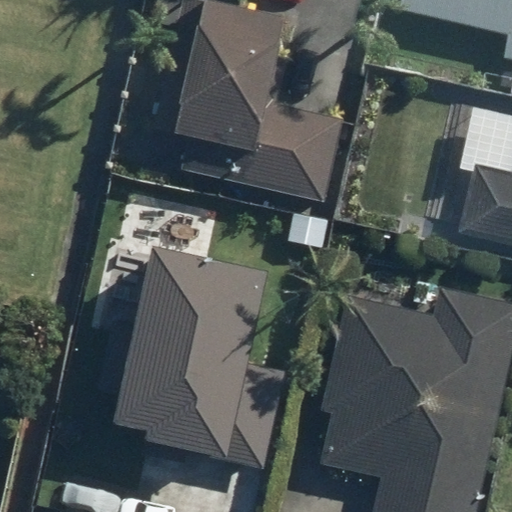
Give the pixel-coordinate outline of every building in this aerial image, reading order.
[(511,63),(511,0),(405,0),(403,13),(510,37),(505,62),(511,63)] [(263,108),(279,20),(186,2),(160,139),(186,144),(179,181),(325,208),(342,123),(263,108)] [(511,169),(484,162),(467,231),(511,241),(511,169)] [(258,274),(140,250),(104,430),(147,439),(145,449),(220,464),(258,274)] [(475,511),(511,327),(511,306),(431,291),(428,310),(361,297),(326,476),(377,486),(372,511),(475,511)]
